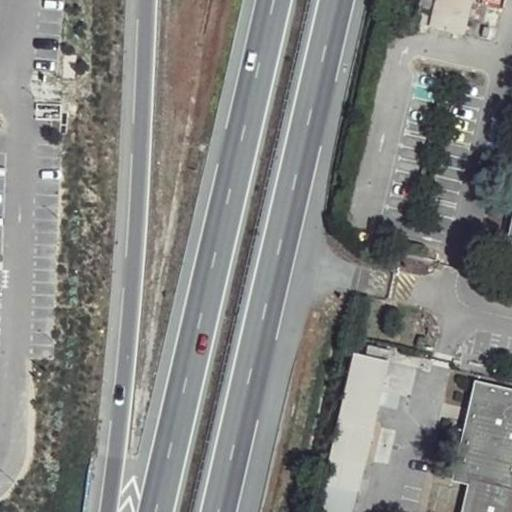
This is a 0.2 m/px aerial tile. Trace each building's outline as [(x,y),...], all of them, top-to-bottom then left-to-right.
[(445,0),(436,0),(430,23),(444,27),(449,1),(445,0)] [(449,0),(449,1),(444,27),(480,35),(488,0),(449,0)] [(365,349),(342,451),(378,460),(402,357),(365,349)] [(511,390),(492,385),(471,472),(489,476),(511,481),(511,390)] [(342,451),(325,511),(365,511),(378,460),(342,451)] [(511,511),(511,481),(489,476),(479,511),(511,511)]
